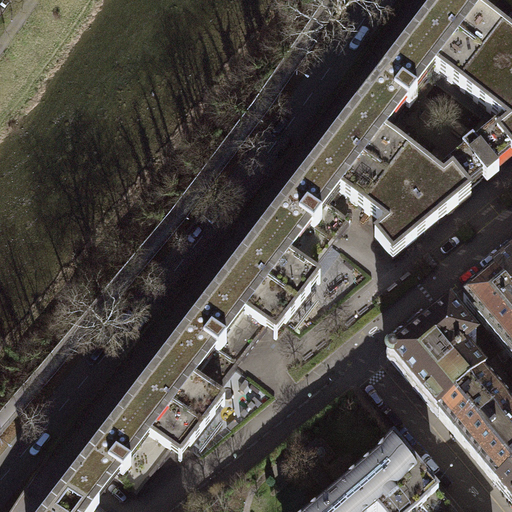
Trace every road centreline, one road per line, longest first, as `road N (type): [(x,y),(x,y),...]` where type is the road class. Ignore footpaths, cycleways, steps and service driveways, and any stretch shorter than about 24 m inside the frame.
road 1 (tertiary): [(378,0),(292,122),(0,479)]
road 2 (residential): [(361,365),(180,511)]
road 3 (residential): [(481,511),(361,365)]
